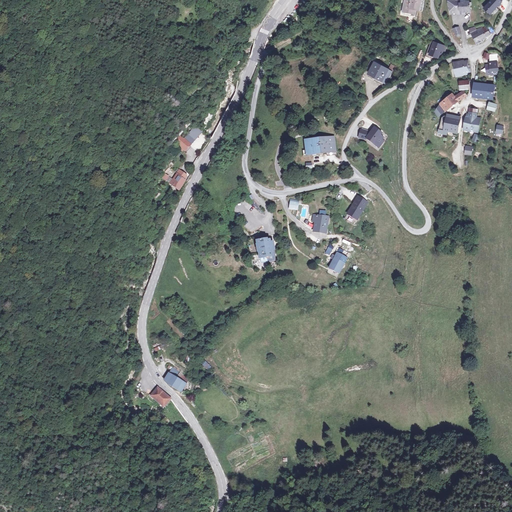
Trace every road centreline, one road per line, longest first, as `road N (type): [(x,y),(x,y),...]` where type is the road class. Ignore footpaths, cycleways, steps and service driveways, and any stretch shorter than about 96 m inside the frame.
road 1 (secondary): [(219,511),(219,471),(152,366),(142,326),(178,213),(257,51)]
road 2 (residential): [(363,180),(407,228),(425,229),(427,216),(403,180),(403,136),(416,94),(446,60)]
road 3 (residential): [(257,51),(245,157),(252,183),(282,193),(363,180)]
road 4 (residential): [(363,180),(344,158),(353,125),(371,103),(446,60)]
